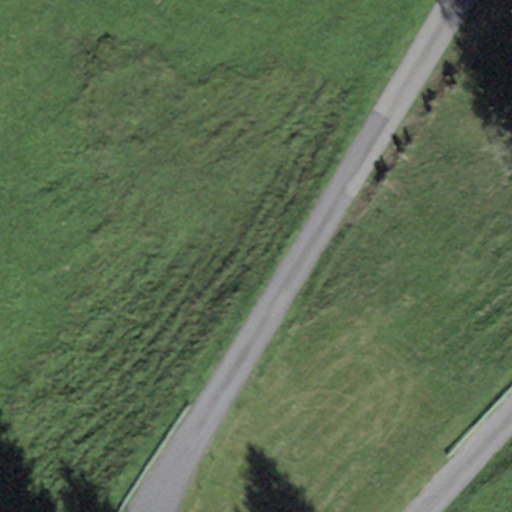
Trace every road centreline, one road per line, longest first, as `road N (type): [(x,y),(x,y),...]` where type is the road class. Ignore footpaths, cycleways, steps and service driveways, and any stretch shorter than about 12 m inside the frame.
road 1 (unclassified): [(462,0),(145,511)]
road 2 (unclassified): [(429,511),(511,420)]
